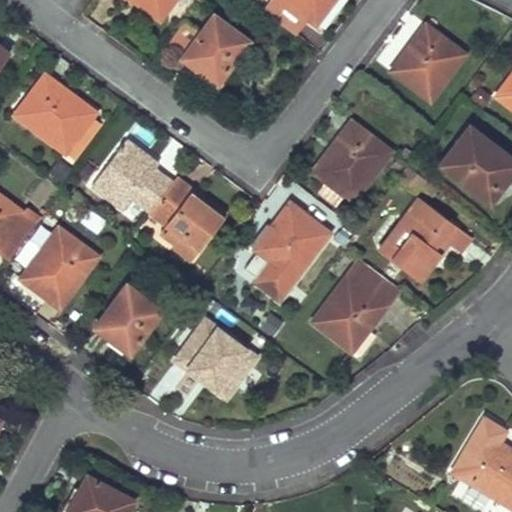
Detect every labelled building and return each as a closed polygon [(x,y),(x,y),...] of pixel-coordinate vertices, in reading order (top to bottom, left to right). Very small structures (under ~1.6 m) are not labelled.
[(132,0),(137,3),(139,0),(141,0),(162,15),(173,0),(132,0)] [(139,0),(137,3),(159,20),(162,15),(141,0),(139,0)] [(266,0),(261,8),(292,32),(304,16),(315,24),(333,0),(266,0)] [(184,53),(181,57),(195,67),(205,53),(227,69),(248,40),(213,14),(200,32),(185,20),(168,41),(184,53)] [(465,53),(425,23),(406,48),(411,51),(394,73),(430,100),(465,53)] [(0,46),(0,65),(9,53),(0,46)] [(406,48),(390,70),(394,73),(411,51),(406,48)] [(205,53),(195,67),(216,83),(227,69),(205,53)] [(511,72),(494,95),(511,108),(511,72)] [(71,93),(44,73),(14,114),(65,152),(65,151),(74,158),(100,124),(91,117),(95,111),(79,99),(76,103),(68,97),(71,93)] [(79,99),(71,93),(68,97),(76,103),(79,99)] [(324,154),(312,171),(325,181),(316,192),(335,206),(344,195),(353,202),(391,151),(350,120),(331,146),(334,148),(328,157),(324,154)] [(511,158),(468,125),(439,164),(485,199),(503,176),(507,179),(511,172),(511,158)] [(132,198),(150,211),(172,182),(160,173),(153,182),(147,178),(154,168),(158,164),(125,139),(91,184),(124,209),(132,198)] [(334,148),(331,146),(324,154),(328,157),(334,148)] [(429,181),(409,166),(399,179),(416,192),(420,186),(424,189),(429,181)] [(160,173),(154,168),(147,178),(153,182),(160,173)] [(503,176),(485,199),(489,203),(507,179),(503,176)] [(150,211),(149,212),(166,225),(167,223),(181,233),(174,242),(172,245),(191,259),(225,215),(202,197),(199,201),(190,194),(193,190),(176,177),(172,182),(150,211)] [(429,181),(424,189),(432,195),(437,187),(429,181)] [(202,197),(193,190),(190,194),(199,201),(202,197)] [(0,194),(0,239),(21,210),(0,194)] [(417,197),(379,248),(419,279),(432,263),(428,260),(435,251),(438,254),(458,228),(417,197)] [(289,202),(270,227),(275,230),(258,251),(257,250),(243,268),(256,278),(254,280),(278,298),(293,278),(328,232),(289,202)] [(21,210),(0,239),(0,253),(4,257),(37,213),(25,205),(21,210)] [(166,225),(160,232),(174,242),(181,233),(167,223),(166,225)] [(57,227),(20,278),(36,289),(42,280),(53,288),(46,297),(59,307),(97,256),(57,227)] [(270,227),(254,248),(257,250),(258,251),(275,230),(270,227)] [(428,260),(432,263),(438,254),(435,251),(428,260)] [(347,274),(311,321),(347,348),(363,326),(368,329),(387,305),(385,303),(397,288),(359,259),(348,275),(347,274)] [(42,280),(36,289),(46,297),(53,288),(42,280)] [(126,284),(94,326),(108,336),(118,322),(140,338),(161,310),(126,284)] [(204,318),(174,359),(200,378),(203,375),(212,381),(209,385),(225,397),(256,356),(204,318)] [(118,322),(108,336),(129,352),(140,338),(118,322)] [(363,326),(347,348),(351,351),(368,329),(363,326)] [(203,375),(200,378),(209,385),(212,381),(203,375)] [(483,417),(451,471),(511,507),(511,456),(495,446),(498,441),(505,431),(483,417)] [(511,449),(498,441),(495,446),(511,456),(511,449)] [(86,474),(78,489),(94,497),(85,511),(126,511),(133,499),(86,474)] [(78,489),(66,511),(85,511),(94,497),(78,489)]
